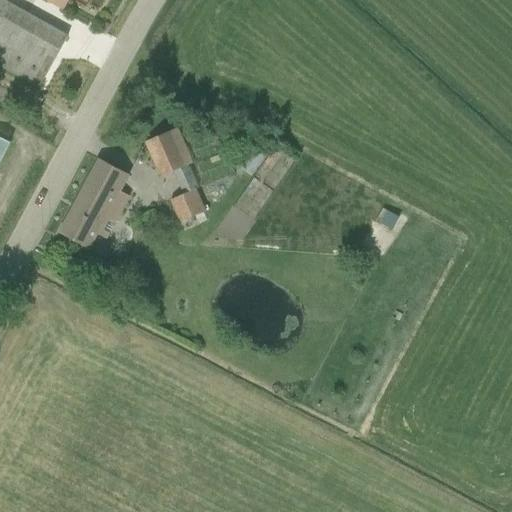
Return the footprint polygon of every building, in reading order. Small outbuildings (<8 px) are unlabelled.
[(0,73),(33,92),(63,38),(0,2),(0,73)] [(138,132),(149,171),(180,162),(169,124),(138,132)] [(201,133),(175,143),(191,184),(221,172),(212,150),(209,152),(201,133)] [(0,166),(11,145),(0,139),(0,166)] [(125,177),(91,158),(49,232),(85,252),(103,220),(113,226),(129,198),(117,191),(125,177)] [(185,183),(159,196),(170,218),(195,206),(185,183)]
